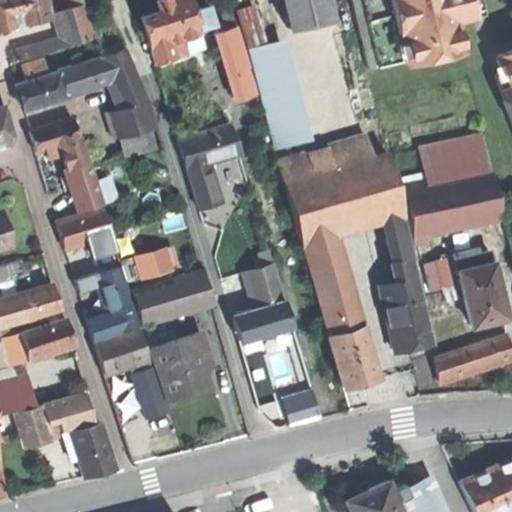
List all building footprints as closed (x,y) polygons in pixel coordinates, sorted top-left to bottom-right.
[(36,17),(32,0),(0,0),(0,25),(12,23),(36,17)] [(44,0),(32,0),(36,17),(48,15),(44,0)] [(189,0),(154,0),(158,10),(167,41),(172,57),(183,54),(178,38),(188,35),(199,32),(198,29),(192,8),(189,0)] [(226,0),(214,0),(213,1),(221,28),(234,24),(226,0)] [(267,0),(251,0),(254,8),(256,16),(271,12),(267,0)] [(327,0),(281,0),(288,27),(331,17),(327,0)] [(352,0),(369,67),(461,44),(455,19),(476,14),(472,0),(352,0)] [(70,6),(56,10),(63,35),(92,26),(84,2),(70,6)] [(212,24),(206,3),(192,8),(198,29),(212,24)] [(304,137),(278,40),(263,44),(256,16),(254,8),(239,12),(274,145),(304,137)] [(158,10),(140,15),(150,47),(167,41),(158,10)] [(256,16),(263,44),(278,40),(271,12),(256,16)] [(221,28),(213,31),(227,74),(248,67),(234,24),(221,28)] [(92,26),(63,35),(66,45),(95,36),(92,26)] [(66,45),(63,35),(14,50),(17,60),(66,45)] [(150,47),(154,62),(172,57),(167,41),(150,47)] [(147,99),(125,46),(97,55),(99,56),(106,79),(120,107),(147,99)] [(511,52),(499,57),(511,91),(511,96),(505,99),(511,113),(511,116),(511,52)] [(99,56),(58,69),(58,70),(65,92),(106,79),(99,56)] [(42,59),(23,65),(27,79),(47,73),(42,59)] [(235,100),(256,93),(248,67),(227,74),(235,100)] [(27,79),(16,83),(20,96),(24,109),(66,95),(65,92),(58,70),(47,73),(27,79)] [(120,107),(106,111),(114,138),(155,126),(147,99),(120,107)] [(7,118),(3,106),(0,106),(0,144),(3,144),(11,131),(7,118)] [(73,117),(30,131),(33,141),(36,151),(53,146),(59,144),(80,138),(73,117)] [(230,122),(178,138),(182,153),(187,168),(207,162),(239,152),(230,122)] [(383,128),(365,133),(372,158),(389,153),(383,128)] [(365,133),(276,158),(283,183),(372,158),(365,133)] [(484,133),(420,146),(428,185),(492,171),(484,133)] [(87,161),(80,138),(59,144),(61,150),(67,167),(87,161)] [(372,158),(283,183),(295,222),(323,214),(326,224),(400,201),(389,153),(372,158)] [(87,161),(67,167),(80,210),(101,203),(87,161)] [(187,168),(199,207),(219,201),(207,162),(187,168)] [(50,163),(40,166),(44,179),(54,176),(50,163)] [(428,185),(402,190),(411,231),(501,212),(492,171),(428,185)] [(103,206),(56,220),(60,235),(64,248),(111,234),(103,206)] [(323,214),(295,222),(318,303),(346,295),(326,224),(323,214)] [(163,216),(126,227),(137,263),(142,277),(178,266),(163,216)] [(387,227),(395,259),(413,254),(406,222),(387,227)] [(26,241),(0,247),(0,254),(28,247),(26,241)] [(478,246),(454,252),(472,325),(493,320),(508,317),(491,249),(479,251),(478,246)] [(262,265),(272,262),(268,249),(258,252),(262,265)] [(390,260),(392,266),(415,261),(413,254),(395,259),(390,260)] [(396,281),(379,285),(393,345),(414,340),(433,336),(415,261),(392,266),(396,281)] [(277,280),(272,262),(262,265),(244,270),(249,288),(277,280)] [(137,263),(123,267),(127,281),(142,277),(137,263)] [(119,266),(97,273),(100,282),(109,310),(110,313),(132,305),(119,266)] [(202,267),(130,288),(140,321),(211,301),(202,267)] [(96,271),(74,278),(78,289),(100,282),(97,273),(96,271)] [(277,280),(249,288),(254,306),(282,298),(277,280)] [(58,295),(54,285),(20,296),(27,318),(61,307),(58,295)] [(327,334),(355,326),(346,295),(318,303),(327,334)] [(20,296),(0,301),(0,326),(27,318),(20,296)] [(254,306),(231,312),(239,338),(262,332),(287,325),(292,323),(284,297),(282,298),(254,306)] [(116,331),(138,323),(132,305),(110,313),(116,331)] [(109,310),(86,317),(89,328),(93,338),(116,331),(110,313),(109,310)] [(71,332),(67,318),(17,333),(25,358),(74,344),(71,332)] [(355,326),(327,334),(342,386),(361,381),(377,376),(362,324),(355,326)] [(287,325),(262,332),(268,351),(293,344),(287,325)] [(149,357),(139,327),(122,332),(132,362),(149,357)] [(200,331),(151,346),(167,397),(188,391),(207,385),(201,367),(210,364),(200,331)] [(122,332),(94,341),(104,371),(119,366),(132,362),(122,332)] [(17,333),(4,337),(12,362),(25,358),(17,333)] [(511,354),(506,335),(478,344),(484,366),(511,356),(511,354)] [(293,344),(268,351),(282,400),(294,396),(307,393),(293,344)] [(478,344),(448,353),(455,375),(474,369),(484,366),(478,344)] [(448,353),(433,357),(440,379),(455,375),(448,353)] [(153,363),(130,369),(143,417),(166,411),(153,363)] [(22,377),(0,383),(0,410),(19,406),(29,403),(22,377)] [(87,406),(83,388),(41,400),(48,424),(59,421),(62,431),(70,429),(92,423),(87,406)] [(19,406),(29,441),(62,431),(59,421),(48,424),(41,400),(29,403),(19,406)] [(92,423),(70,429),(74,443),(78,458),(83,476),(102,471),(115,467),(102,420),(92,423)] [(70,460),(78,458),(74,443),(66,445),(70,460)] [(511,456),(496,463),(504,479),(506,478),(511,490),(509,491),(511,497),(511,456)] [(475,473),(458,480),(472,511),(502,511),(511,506),(511,497),(509,491),(511,490),(506,478),(504,479),(496,463),(475,473)] [(400,511),(394,498),(386,480),(372,487),(357,494),(346,499),(352,511),(400,511)] [(354,486),(357,494),(372,487),(369,480),(361,483),(354,486)] [(397,496),(394,498),(400,511),(444,511),(431,481),(407,492),(404,483),(394,488),(397,496)]
